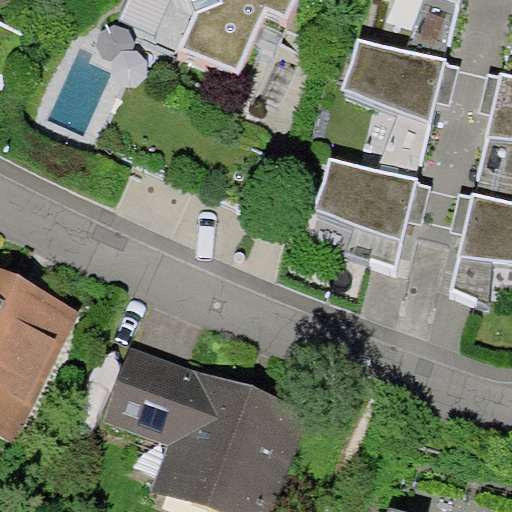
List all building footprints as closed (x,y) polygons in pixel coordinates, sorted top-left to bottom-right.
[(201,0),(211,20),(185,32),(170,65),(226,91),(253,30),(279,42),(294,8),(292,0),(201,0)] [(306,228),(342,249),(337,269),(393,287),(459,0),(390,0),(419,14),(396,68),(354,58),(334,103),(391,133),(364,186),(323,179),(306,228)] [(511,0),(445,296),(511,306),(511,299),(511,218),(501,216),(506,156),(511,156),(511,0)] [(27,44),(0,33),(0,98),(3,99),(27,44)] [(0,456),(9,461),(74,325),(0,289),(0,456)] [(270,511),(305,424),(127,354),(98,427),(165,453),(149,496),(190,511),(270,511)]
